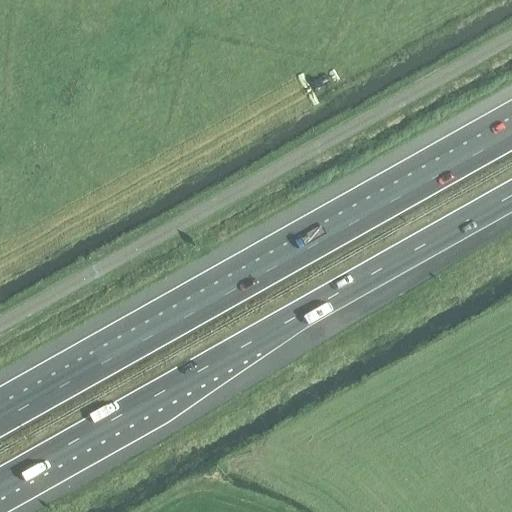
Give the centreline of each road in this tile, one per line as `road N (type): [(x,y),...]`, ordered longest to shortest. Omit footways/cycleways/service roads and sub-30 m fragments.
road 1 (motorway): [(0,483),(511,195)]
road 2 (unclassified): [(0,326),(511,38)]
road 3 (motorway): [(511,136),(0,423)]
